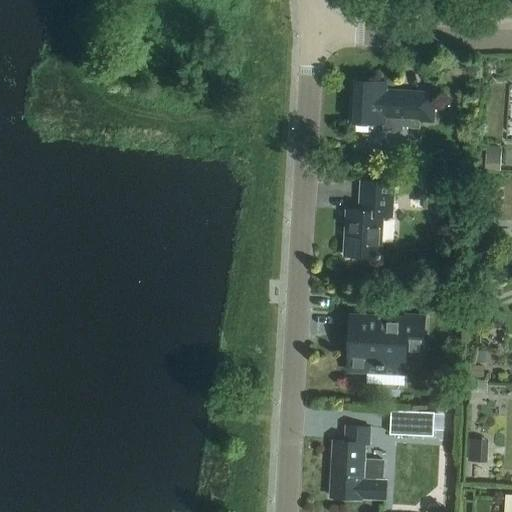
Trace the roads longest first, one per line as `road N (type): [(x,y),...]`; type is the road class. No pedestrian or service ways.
road 1 (residential): [(287,511),(316,31)]
road 2 (residential): [(511,39),(316,31)]
